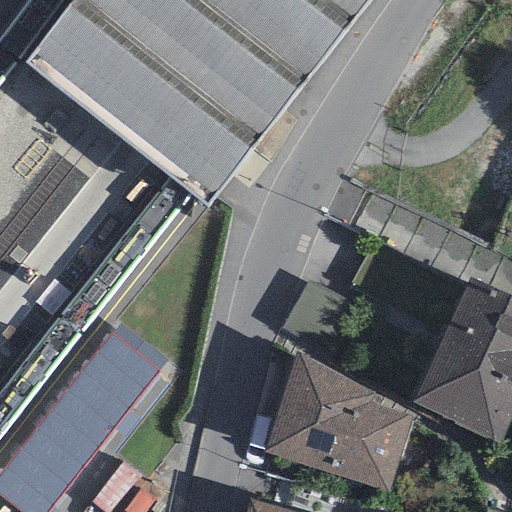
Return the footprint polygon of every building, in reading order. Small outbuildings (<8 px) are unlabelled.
[(97,126),(207,215),(374,0),(82,0),(27,71),(97,126)] [(441,289),(368,254),(351,288),(425,324),(441,289)] [(511,303),(469,284),(412,409),(501,449),(511,423),(511,303)] [(0,498),(0,504),(11,511),(66,511),(161,376),(110,341),(0,498)] [(295,359),(266,458),(388,495),(412,420),(369,407),(370,396),(295,359)]
